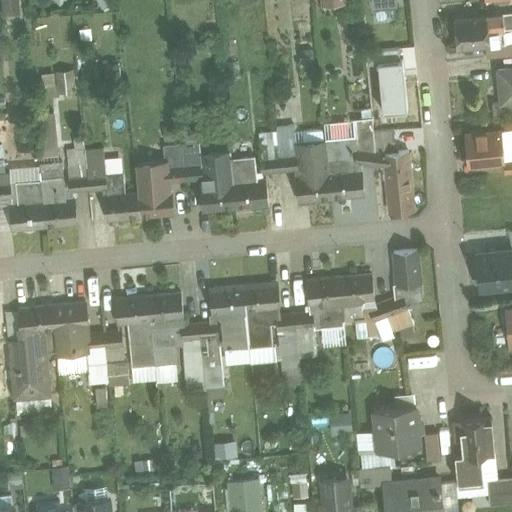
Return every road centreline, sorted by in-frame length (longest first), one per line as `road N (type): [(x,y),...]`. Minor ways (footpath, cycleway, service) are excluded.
road 1 (residential): [(0,269),(449,226)]
road 2 (residential): [(426,0),(449,226)]
road 3 (residential): [(449,226),(465,389),(511,384)]
